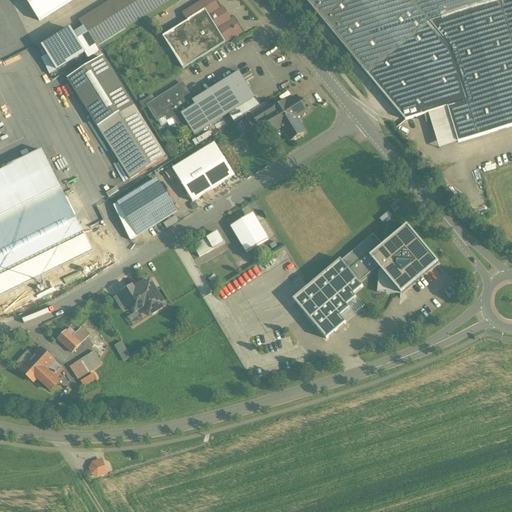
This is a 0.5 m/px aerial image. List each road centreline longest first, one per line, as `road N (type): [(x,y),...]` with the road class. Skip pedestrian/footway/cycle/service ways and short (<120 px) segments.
road 1 (tertiary): [(487,313),(432,346),(351,376),(153,431),(85,437),(0,428)]
road 2 (residential): [(0,330),(60,305),(358,118)]
road 3 (tertiary): [(358,118),(496,280)]
road 4 (unknown): [(123,267),(60,151),(0,98)]
road 5 (tertiary): [(262,0),(358,118)]
